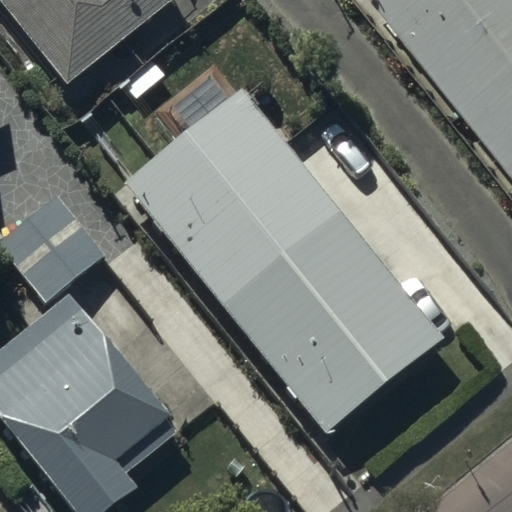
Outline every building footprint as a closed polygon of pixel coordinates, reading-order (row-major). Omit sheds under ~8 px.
[(0,0),(0,12),(64,92),(178,1),(177,0),(0,0)] [(511,0),(372,0),(511,174),(511,0)] [(238,98),(123,189),(322,439),(440,345),(238,98)] [(0,244),(0,255),(42,309),(102,262),(58,201),(0,244)] [(66,302),(0,354),(0,430),(64,511),(116,511),(133,499),(120,482),(177,437),(66,302)]
